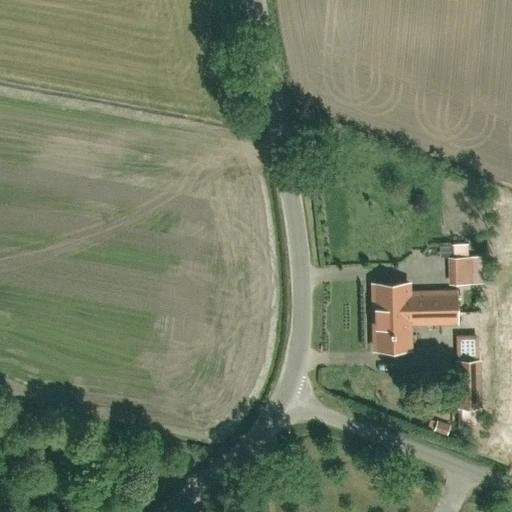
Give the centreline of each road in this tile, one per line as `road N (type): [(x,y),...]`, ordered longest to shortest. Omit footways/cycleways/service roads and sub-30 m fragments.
road 1 (unclassified): [(303,397),(303,323),(259,0)]
road 2 (unclassified): [(511,480),(303,397)]
road 3 (unclassified): [(166,511),(303,397)]
